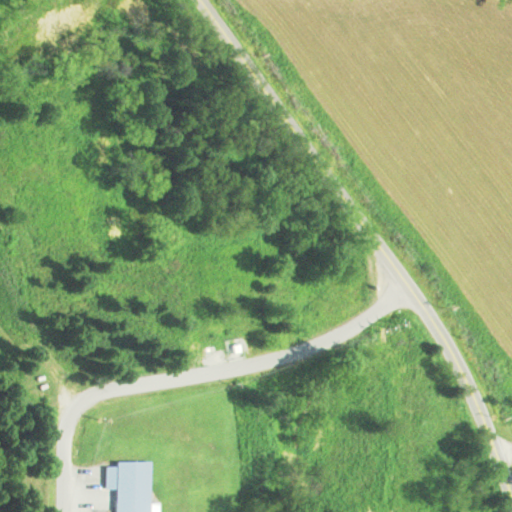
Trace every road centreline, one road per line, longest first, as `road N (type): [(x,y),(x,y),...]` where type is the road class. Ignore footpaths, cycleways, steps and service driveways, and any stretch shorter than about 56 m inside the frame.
road 1 (secondary): [(511,501),(456,352),(201,0)]
road 2 (residential): [(81,387),(288,350),(351,321),(400,276)]
road 3 (residential): [(55,511),(56,409),(81,387)]
